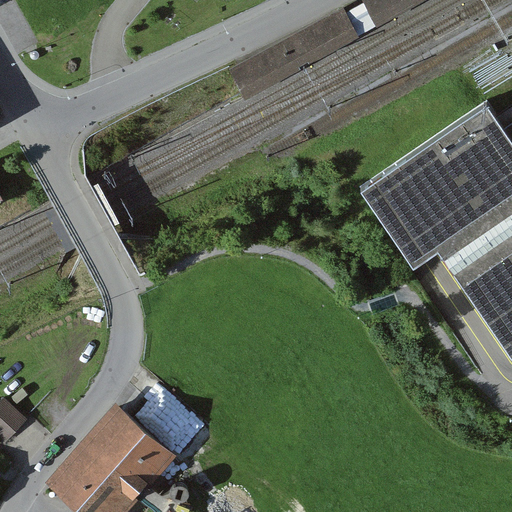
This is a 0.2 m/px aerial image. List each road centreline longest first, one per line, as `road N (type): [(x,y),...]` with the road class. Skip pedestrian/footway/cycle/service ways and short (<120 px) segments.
road 1 (unclassified): [(118,286),(126,343),(116,377),(10,511)]
road 2 (residential): [(118,96),(321,0)]
